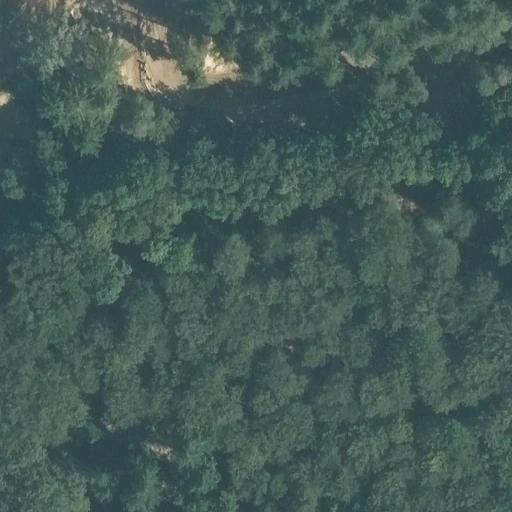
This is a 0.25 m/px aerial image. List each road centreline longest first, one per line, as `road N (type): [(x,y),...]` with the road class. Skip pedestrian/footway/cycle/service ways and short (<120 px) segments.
road 1 (track): [(511,53),(169,141),(76,146),(0,219)]
road 2 (track): [(4,444),(119,391),(210,331),(511,288)]
road 3 (track): [(76,146),(111,105),(135,53),(167,35)]
